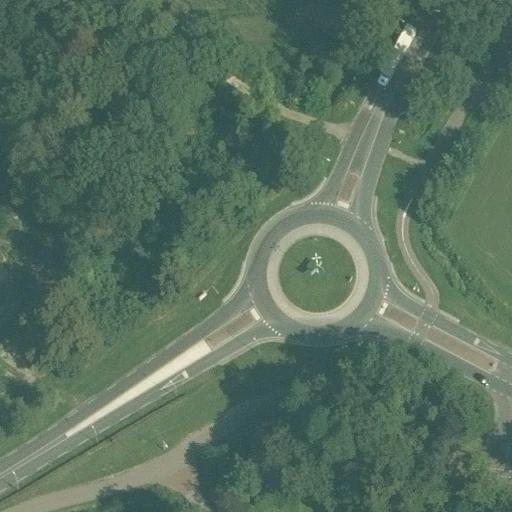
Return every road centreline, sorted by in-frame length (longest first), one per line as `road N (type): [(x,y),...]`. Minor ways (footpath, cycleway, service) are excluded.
road 1 (unclassified): [(19,511),(174,462),(260,406),(290,396),(491,484),(511,485)]
road 2 (primary): [(0,480),(266,307)]
road 3 (track): [(119,0),(256,94),(365,141)]
road 4 (secondary): [(338,217),(365,141),(443,0)]
road 5 (primary): [(511,374),(372,302)]
road 6 (primary): [(338,217),(305,215),(275,231),(258,259),(266,307)]
road 7 (primary): [(266,307),(289,329),(320,335),(350,326),(372,302)]
